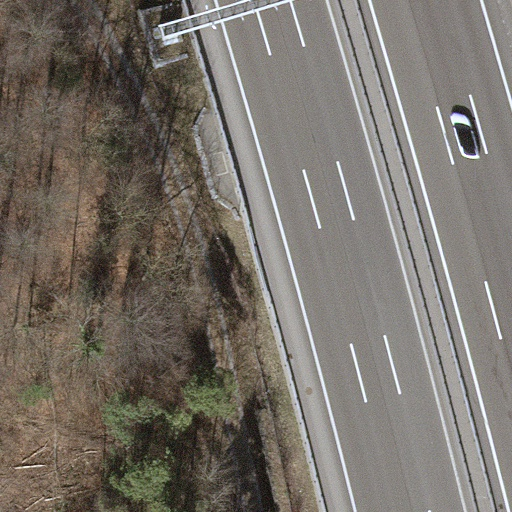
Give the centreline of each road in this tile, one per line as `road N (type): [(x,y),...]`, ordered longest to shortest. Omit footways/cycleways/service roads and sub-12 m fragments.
road 1 (track): [(253,511),(195,241),(156,141),(82,0)]
road 2 (motorway): [(272,0),(411,511)]
road 3 (motorway): [(511,302),(426,0)]
